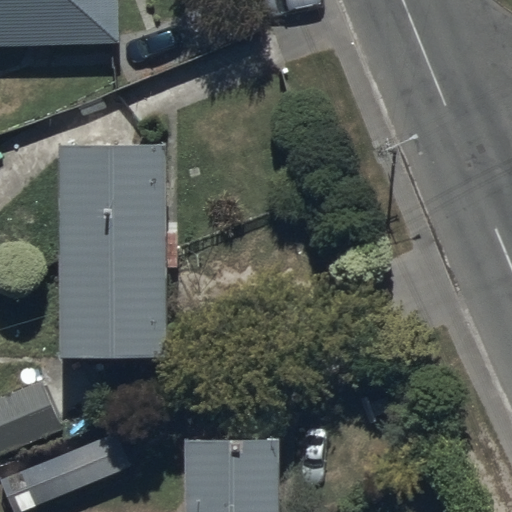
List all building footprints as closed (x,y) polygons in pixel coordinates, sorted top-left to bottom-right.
[(124,0),(0,0),(0,50),(125,49),(124,0)] [(177,154),(64,154),(65,367),(178,367),(177,154)] [(0,402),(0,432),(53,412),(43,385),(0,402)] [(8,502),(14,511),(33,511),(135,468),(118,430),(0,481),(0,496),(3,504),(8,502)] [(293,511),(294,453),(198,454),(197,511),(293,511)]
